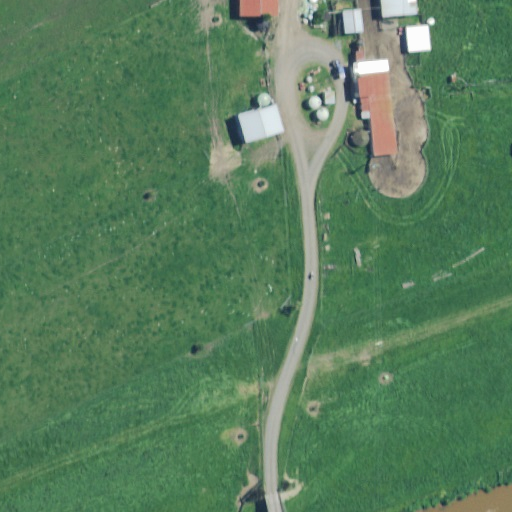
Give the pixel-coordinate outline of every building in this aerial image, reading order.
[(272,0),(234,0),(234,16),(272,16),(272,0)] [(409,0),(376,0),(378,17),(411,14),(409,0)] [(358,32),(356,10),(338,11),(340,34),(358,32)] [(392,154),(384,60),(349,63),(352,97),(357,96),(359,118),(367,117),(370,156),(392,154)] [(278,132),(270,105),(232,116),(240,143),(278,132)]
